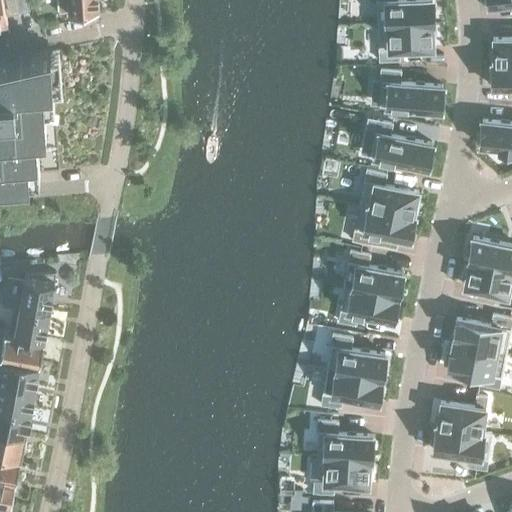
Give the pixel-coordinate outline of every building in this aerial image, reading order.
[(15,0),(18,12),(29,9),(27,0),(15,0)] [(98,0),(58,0),(59,11),(99,3),(98,0)] [(383,0),(384,23),(431,21),(429,0),(383,0)] [(385,47),(376,47),(376,60),(398,59),(397,48),(432,46),(431,21),(384,23),(385,47)] [(511,34),(490,35),(490,60),(511,59),(511,34)] [(50,49),(0,60),(0,173),(30,171),(28,150),(38,149),(36,128),(46,127),(43,84),(53,83),(50,49)] [(511,59),(490,60),(491,86),(511,85),(511,59)] [(378,67),(376,79),(386,80),(384,105),(437,109),(440,83),(398,80),(399,69),(378,67)] [(370,117),(367,129),(377,131),(372,156),(425,167),(430,140),(389,132),(391,121),(370,117)] [(511,121),(481,118),(478,144),(511,148),(511,121)] [(364,167),(362,179),(371,181),(366,205),(412,214),(417,189),(383,183),(385,171),(364,167)] [(352,227),(350,239),(371,243),(373,232),(407,239),(412,214),(366,205),(361,229),(352,227)] [(511,242),(472,234),(467,259),(511,268),(511,242)] [(348,248),(346,260),(355,262),(350,286),(396,295),(401,270),(367,263),(369,252),(348,248)] [(511,268),(467,259),(462,284),(495,291),(493,302),(511,306),(511,293),(507,293),(511,270),(511,268)] [(20,302),(49,307),(56,270),(25,272),(20,301),(20,302)] [(336,308),(334,320),(355,324),(357,313),(391,320),(396,295),(350,286),(345,310),(336,308)] [(4,294),(3,302),(15,305),(16,297),(4,294)] [(0,326),(0,327),(44,335),(49,307),(20,302),(20,301),(16,300),(11,328),(0,326)] [(455,316),(451,341),(496,350),(501,326),(510,328),(511,316),(511,315),(491,312),(489,323),(455,316)] [(0,351),(40,359),(44,335),(0,327),(0,351)] [(331,332),(329,345),(338,346),(334,370),(380,377),(384,352),(350,347),(352,336),(331,332)] [(451,341),(446,366),(480,373),(478,384),(498,388),(501,375),(492,374),(496,350),(451,341)] [(0,351),(0,376),(35,383),(40,359),(0,351)] [(321,393),(319,405),(341,408),(342,397),(376,402),(380,377),(334,370),(331,394),(321,393)] [(0,399),(31,406),(35,383),(0,376),(0,399)] [(439,400),(436,425),(482,432),(485,408),(495,409),(496,397),(475,394),(474,405),(439,400)] [(30,409),(31,406),(0,399),(0,423),(26,429),(28,419),(30,419),(32,410),(30,409)] [(317,419),(316,431),(326,432),(324,456),(370,459),(372,434),(337,432),(338,420),(317,419)] [(0,423),(0,448),(21,453),(26,429),(0,423)] [(436,425),(432,450),(467,455),(465,466),(486,469),(488,457),(478,456),(482,432),(436,425)] [(0,448),(0,472),(16,476),(21,453),(0,448)] [(313,480),(312,492),(334,494),(334,482),(369,484),(370,459),(324,456),(323,481),(313,480)] [(0,497),(10,500),(16,476),(0,472),(0,497)] [(291,492),(290,506),(307,507),(308,493),(291,492)] [(0,511),(7,511),(10,500),(0,497),(0,511)] [(312,499),(311,511),(313,511),(332,511),(333,501),(312,499)]
